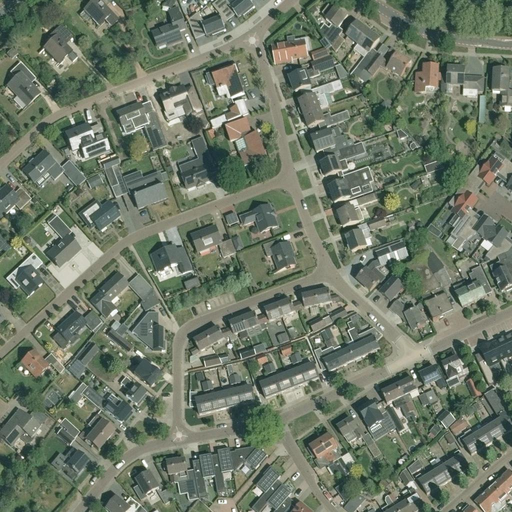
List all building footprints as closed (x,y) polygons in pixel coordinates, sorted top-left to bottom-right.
[(88,0),(92,3),(84,11),(90,17),(99,26),(107,19),(113,25),(117,20),(105,8),(99,2),(101,0),(88,0)] [(238,19),(242,16),(244,17),(255,8),(249,1),(247,0),(240,0),(231,8),(225,0),(215,0),(210,4),(221,17),(224,21),(225,21),(233,14),(238,20),(238,19)] [(325,27),(320,33),(325,39),(331,47),(331,48),(338,39),(333,35),(337,30),(339,28),(348,16),(336,7),(334,10),(328,18),(326,21),(332,26),(329,30),(325,27)] [(185,30),(180,15),(178,9),(167,12),(170,19),(173,26),(152,34),(158,49),(172,43),(172,45),(182,42),(179,32),(185,30)] [(216,36),(226,32),(223,26),(227,23),(225,21),(224,21),(221,17),(220,18),(220,17),(219,17),(219,18),(205,24),(197,15),(188,22),(190,28),(194,38),(205,34),(206,38),(207,38),(207,37),(212,35),(213,37),(216,36)] [(357,24),(347,37),(358,46),(368,32),(357,24)] [(59,64),(66,57),(73,63),(77,58),(62,43),(68,38),(58,28),(48,37),(52,41),(44,49),(59,64)] [(368,32),(358,46),(368,54),(369,54),(372,50),(379,41),(368,32)] [(338,39),(331,48),(336,54),(345,42),(339,37),(338,39)] [(327,51),(331,48),(325,39),(321,42),(325,48),(327,51)] [(309,52),(307,40),(294,42),(295,45),(287,46),(287,45),(272,47),(275,65),(291,62),(290,60),(306,58),(305,53),(309,52)] [(327,51),(325,48),(311,53),(314,61),(331,55),(327,51)] [(17,55),(12,50),(6,55),(11,61),(17,55)] [(372,60),(363,71),(371,77),(372,78),(380,68),(384,71),(386,72),(387,70),(390,71),(401,78),(403,75),(410,62),(404,58),(403,61),(397,57),(399,55),(391,50),(388,56),(394,59),(389,66),(384,63),(385,62),(382,60),(376,55),(372,60)] [(364,59),(356,69),(362,73),(363,71),(372,60),(366,56),(364,59)] [(304,72),(290,77),(295,93),(300,91),(309,88),(307,80),(319,76),(317,73),(334,67),(333,65),(330,57),(311,64),(313,70),(304,73),(304,72)] [(12,72),(18,78),(8,87),(27,107),(39,95),(26,81),(32,76),(20,64),(12,72)] [(336,68),(340,80),(353,76),(352,74),(343,65),(342,64),(335,66),(336,68)] [(436,89),(437,81),(441,81),(441,74),(437,74),(437,68),(423,67),(423,76),(416,75),(415,82),(415,94),(426,94),(426,88),(436,89)] [(239,77),(238,77),(236,73),(234,74),(233,71),(233,69),(215,75),(215,73),(207,76),(210,86),(215,85),(216,90),(226,87),(230,100),(244,95),(241,88),(243,87),(239,77)] [(447,77),(447,85),(448,85),(463,86),(463,87),(463,93),(467,93),(467,98),(477,99),(477,92),(483,93),(484,79),(464,78),(465,70),(448,69),(447,77)] [(511,108),(511,93),(508,93),(509,72),(493,71),(492,93),(503,93),(502,108),(511,108)] [(299,109),(298,110),(300,115),(301,116),(303,115),(303,116),(319,110),(328,107),(324,96),(330,94),(334,93),(331,85),(316,90),(307,93),(309,99),(305,100),(299,103),(300,108),(299,109)] [(172,94),(161,98),(167,113),(167,114),(175,110),(179,119),(187,116),(188,117),(200,112),(195,99),(192,90),(192,89),(191,89),(184,92),(183,88),(177,91),(176,91),(177,93),(173,95),(172,94)] [(145,120),(144,118),(139,105),(116,114),(121,127),(132,123),(133,125),(145,120)] [(227,122),(241,116),(237,108),(230,110),(232,114),(225,117),(227,122)] [(319,110),(303,116),(307,128),(318,125),(321,131),(345,122),(343,114),(331,119),(330,115),(322,118),(319,110)] [(148,119),(152,129),(159,126),(155,114),(144,118),(145,120),(148,119)] [(235,142),(244,168),(266,160),(266,158),(265,155),(257,134),(251,136),(246,120),(225,128),(229,140),(234,142),(235,142)] [(72,152),(80,149),(83,158),(107,148),(102,136),(92,140),(88,130),(87,126),(77,129),(74,130),(65,134),(72,152)] [(92,140),(102,136),(99,126),(88,130),(92,140)] [(410,137),(402,130),(396,132),(399,140),(410,137)] [(336,153),(339,152),(354,147),(351,141),(346,143),(344,137),(332,141),(330,132),(311,138),(312,139),(310,140),(313,147),(314,146),(316,153),(323,151),(334,147),(336,153)] [(192,143),(198,160),(179,168),(188,190),(211,182),(209,176),(216,174),(203,139),(192,143)] [(487,150),(499,163),(507,156),(495,143),(487,150)] [(342,157),(344,161),(365,153),(363,144),(354,147),(339,152),(336,153),(325,157),(327,162),(341,158),(342,157)] [(323,151),(325,157),(336,153),(334,147),(323,151)] [(64,172),(61,169),(53,160),(51,162),(43,153),(34,161),(31,164),(23,172),(34,184),(46,173),(54,182),(63,174),(64,172)] [(101,164),(104,172),(111,169),(118,166),(120,165),(117,157),(101,164)] [(327,162),(320,165),(322,170),(320,172),(322,177),(325,178),(347,171),(344,162),(344,161),(342,157),(341,158),(327,162)] [(476,169),(466,182),(477,190),(483,183),(488,187),(498,174),(503,178),(511,167),(511,165),(505,160),(501,166),(492,159),(483,171),(478,167),(476,169)] [(423,166),(427,176),(445,169),(437,161),(423,166)] [(63,174),(68,179),(77,171),(69,162),(61,169),(64,172),(63,174)] [(511,193),(511,167),(503,178),(510,183),(507,187),(510,189),(508,191),(511,193)] [(111,169),(104,172),(111,189),(118,186),(112,171),(111,169)] [(118,169),(112,171),(118,186),(123,184),(118,169)] [(77,171),(68,179),(77,189),(85,181),(77,171)] [(126,187),(159,174),(158,171),(142,177),(139,171),(123,177),(126,187)] [(364,186),(363,184),(370,181),(367,173),(359,175),(358,172),(348,176),(351,184),(346,186),(345,183),(329,189),(334,204),(350,199),(350,200),(363,195),(360,188),(363,186),(364,186)] [(151,203),(152,205),(166,199),(161,186),(163,185),(159,174),(126,187),(129,193),(129,194),(131,198),(133,197),(138,210),(146,207),(146,205),(151,203)] [(98,176),(86,182),(90,191),(102,185),(98,176)] [(471,197),(477,190),(466,182),(464,185),(449,205),(454,209),(451,213),(456,216),(453,220),(457,223),(452,228),(455,230),(450,236),(451,236),(446,244),(451,247),(457,240),(457,241),(459,238),(473,219),(468,214),(477,202),(471,197)] [(0,218),(14,205),(20,211),(31,201),(20,189),(15,194),(13,196),(5,188),(0,193),(0,218)] [(375,195),(356,201),(358,207),(377,201),(375,195)] [(346,205),(348,211),(352,209),(358,207),(356,201),(346,205)] [(91,231),(95,227),(100,233),(119,217),(108,203),(98,211),(95,207),(87,214),(90,217),(84,222),(91,231)] [(252,214),(240,218),(243,226),(255,222),(259,234),(276,227),(273,218),(271,213),(269,207),(252,213),(252,214)] [(360,210),(353,213),(352,209),(348,211),(338,214),(343,229),(364,222),(360,210)] [(68,230),(57,217),(56,218),(51,222),(64,236),(69,231),(68,230)] [(473,219),(459,238),(465,242),(476,234),(485,241),(494,229),(492,227),(493,225),(484,218),(480,224),(473,219)] [(382,219),(368,225),(370,232),(385,227),(382,219)] [(442,233),(431,224),(426,230),(438,238),(442,233)] [(359,228),(360,233),(361,234),(368,232),(370,239),(372,238),(370,232),(368,225),(359,228)] [(209,252),(209,250),(219,246),(222,245),(215,228),(204,232),(205,234),(202,235),(192,239),(198,254),(200,253),(200,255),(209,252)] [(494,229),(485,241),(493,247),(485,258),(490,261),(508,253),(511,247),(511,246),(504,240),(507,235),(498,229),(497,230),(494,229)] [(360,233),(359,234),(346,238),(351,253),(362,249),(366,248),(363,241),(370,239),(368,232),(361,234),(360,233)] [(68,259),(69,261),(80,251),(68,238),(67,239),(63,242),(48,256),(52,261),(59,268),(59,267),(68,259)] [(458,252),(465,242),(459,238),(457,241),(457,240),(451,247),(458,252)] [(3,240),(0,242),(0,247),(2,250),(6,254),(12,249),(3,240)] [(267,259),(273,256),(279,272),(294,267),(289,254),(291,253),(288,245),(280,248),(278,242),(263,247),(267,259)] [(231,243),(221,247),(226,259),(236,254),(231,243)] [(419,262),(442,290),(452,285),(442,266),(443,265),(426,244),(413,255),(419,262)] [(365,271),(356,281),(369,293),(379,283),(380,284),(385,279),(375,270),(375,269),(400,260),(395,247),(376,254),(378,262),(373,264),(366,271),(365,271)] [(184,248),(176,251),(175,248),(169,250),(164,252),(151,257),(158,273),(178,265),(182,276),(193,272),(184,248)] [(41,285),(32,275),(42,265),(33,255),(12,275),(21,285),(19,287),(29,297),(41,285)] [(501,272),(493,276),(501,293),(505,291),(506,293),(511,290),(511,287),(511,288),(511,287),(511,284),(508,276),(511,274),(511,270),(507,260),(497,264),(501,272)] [(441,290),(442,290),(419,262),(406,268),(433,323),(453,313),(445,297),(441,290)] [(467,290),(474,304),(486,298),(484,296),(480,286),(487,283),(480,268),(472,272),(473,274),(470,276),(474,286),(467,290)] [(110,304),(129,286),(127,285),(128,284),(119,275),(108,285),(106,287),(99,293),(100,294),(101,296),(92,304),(106,320),(116,311),(110,304)] [(138,276),(131,283),(145,298),(151,290),(138,276)] [(393,279),(379,294),(390,303),(396,296),(403,288),(393,279)] [(492,292),(487,283),(480,286),(484,296),(492,292)] [(462,309),(474,304),(467,290),(464,284),(454,289),(456,295),(462,309)] [(142,302),(140,305),(145,313),(160,305),(151,290),(145,298),(142,302)] [(338,296),(330,298),(328,291),(322,293),(315,294),(318,307),(337,303),(337,304),(344,303),(338,296)] [(304,310),(318,307),(315,294),(307,296),(304,297),(301,297),(302,302),(297,304),(300,312),(304,310)] [(297,304),(292,306),(290,302),(288,302),(285,303),(277,307),(282,319),(300,312),(297,304)] [(407,325),(409,324),(413,333),(418,330),(424,327),(416,311),(411,313),(403,306),(402,307),(397,302),(389,311),(395,316),(396,314),(403,320),(406,323),(407,325)] [(282,319),(277,307),(273,308),(267,311),(264,311),(266,315),(261,317),(265,325),(282,319)] [(322,320),(326,327),(333,323),(348,316),(344,308),(330,316),(322,320)] [(91,313),(85,318),(96,329),(101,324),(91,313)] [(59,334),(53,340),(64,351),(70,346),(67,342),(76,334),(85,326),(85,325),(82,321),(75,314),(57,332),(59,334)] [(148,315),(132,334),(137,338),(139,336),(147,343),(152,343),(152,352),(161,352),(161,353),(165,353),(165,342),(163,342),(163,328),(158,328),(156,328),(156,316),(156,315),(148,315)] [(250,317),(241,320),(246,332),(259,327),(261,332),(266,330),(265,325),(261,317),(256,319),(255,315),(254,315),(250,317)] [(326,327),(322,320),(321,319),(309,325),(313,334),(326,327)] [(239,335),(246,332),(241,320),(229,325),(231,330),(225,332),(228,339),(229,339),(230,342),(237,340),(236,336),(239,335)] [(115,321),(110,328),(111,330),(115,333),(121,326),(115,321)] [(355,331),(354,329),(352,325),(351,323),(347,325),(350,331),(347,333),(354,348),(349,350),(354,362),(364,358),(365,357),(366,357),(357,337),(355,331)] [(122,324),(121,326),(115,333),(121,338),(128,329),(122,324)] [(259,327),(246,332),(249,339),(255,337),(257,336),(262,334),(261,332),(259,327)] [(228,339),(225,332),(220,334),(218,329),(213,332),(205,336),(212,348),(224,341),(228,339)] [(288,331),(292,341),(297,338),(293,329),(288,331)] [(329,341),(334,339),(330,329),(325,332),(329,341)] [(357,337),(366,357),(368,356),(370,355),(379,351),(376,344),(383,337),(374,330),(357,337)] [(242,341),(249,339),(246,332),(239,335),(242,341)] [(329,341),(325,332),(320,334),(328,350),(328,352),(333,349),(329,341)] [(277,338),(280,345),(289,341),(286,333),(277,338)] [(200,354),(212,348),(205,336),(199,339),(196,342),(193,343),(197,349),(190,353),(192,357),(189,359),(190,364),(190,365),(197,361),(195,357),(200,354)] [(497,342),(492,345),(500,363),(507,378),(511,376),(511,369),(507,360),(511,357),(511,355),(504,339),(503,338),(497,341),(497,342)] [(329,341),(333,349),(334,351),(339,349),(334,339),(329,341)] [(122,341),(119,346),(128,354),(132,349),(122,341)] [(84,350),(75,361),(85,368),(99,351),(91,345),(85,351),(84,350)] [(485,361),(478,364),(489,387),(496,384),(489,368),(500,363),(492,345),(491,345),(481,350),(480,351),(482,354),(482,355),(485,361)] [(280,350),(283,358),(294,354),(291,346),(280,350)] [(334,351),(336,356),(335,356),(341,369),(344,367),(347,366),(354,362),(349,350),(342,353),(340,348),(339,349),(334,351)] [(252,349),(240,353),(242,360),(255,356),(252,349)] [(328,352),(328,350),(321,353),(325,361),(335,356),(336,356),(334,351),(333,349),(328,352)] [(341,369),(335,356),(325,361),(321,353),(320,350),(315,353),(319,363),(323,362),(327,371),(329,374),(330,374),(332,375),(336,374),(336,371),(339,369),(341,369)] [(60,376),(64,371),(50,356),(43,362),(34,352),(21,364),(36,379),(51,366),(60,376)] [(67,355),(60,363),(63,367),(71,359),(67,355)] [(205,368),(221,364),(217,357),(216,355),(203,359),(205,368)] [(217,357),(221,364),(229,363),(228,355),(217,357)] [(259,367),(268,363),(265,355),(249,361),(251,365),(258,363),(259,367)] [(291,358),(294,366),(297,364),(302,362),(299,355),(294,356),(291,358)] [(475,358),(478,364),(485,361),(482,355),(475,358)] [(78,380),(85,368),(73,359),(65,369),(78,380)] [(442,365),(449,381),(458,377),(459,379),(470,374),(466,365),(460,368),(458,362),(456,359),(442,365)] [(464,359),(458,362),(460,368),(466,365),(464,359)] [(144,364),(135,376),(141,381),(150,389),(161,377),(151,369),(144,364)] [(276,372),(273,364),(269,366),(264,368),(267,376),(271,374),(276,372)] [(231,366),(226,367),(229,379),(231,386),(235,385),(233,376),(231,366)] [(299,371),(305,385),(308,384),(310,383),(318,379),(313,366),(299,371)] [(420,373),(421,375),(419,376),(425,388),(436,382),(439,389),(447,385),(445,383),(443,378),(440,379),(435,369),(428,372),(427,370),(420,373)] [(305,385),(299,371),(286,376),(292,390),(300,386),(303,385),(305,385)] [(203,372),(196,374),(197,382),(205,380),(203,372)] [(273,381),(278,395),(282,393),(284,393),(292,390),(286,376),(273,381)] [(458,377),(449,381),(445,383),(447,385),(449,391),(461,385),(459,379),(458,377)] [(414,412),(410,404),(411,404),(408,399),(410,398),(409,395),(417,391),(412,380),(410,380),(409,379),(408,378),(404,380),(403,382),(404,383),(401,385),(396,387),(402,399),(412,419),(415,418),(412,413),(414,412)] [(142,402),(140,400),(142,399),(143,397),(145,395),(138,389),(125,379),(120,385),(129,393),(125,398),(130,402),(136,406),(136,405),(138,406),(142,402)] [(466,384),(474,400),(479,398),(480,397),(481,397),(480,394),(473,380),(466,384)] [(278,395),(273,381),(259,386),(262,392),(265,400),(266,399),(274,396),(277,395),(278,395)] [(78,395),(84,386),(83,385),(69,401),(71,403),(76,407),(82,399),(78,395)] [(100,412),(103,414),(105,412),(121,425),(123,421),(126,419),(127,420),(131,414),(130,413),(131,412),(125,408),(117,401),(112,407),(109,405),(109,406),(86,387),(80,395),(100,412)] [(408,424),(410,422),(413,421),(412,419),(402,399),(396,387),(381,394),(385,402),(387,406),(393,403),(397,401),(401,409),(405,416),(404,416),(408,424)] [(237,392),(240,406),(254,402),(251,389),(237,392)] [(500,421),(495,424),(503,437),(511,431),(511,426),(509,421),(511,419),(511,415),(496,390),(488,394),(487,395),(500,414),(497,416),(500,421)] [(429,405),(430,406),(438,402),(433,391),(425,395),(429,405)] [(237,392),(223,396),(227,409),(235,407),(238,406),(240,406),(237,392)] [(429,405),(425,395),(419,398),(423,408),(429,405)] [(486,396),(485,396),(497,416),(500,414),(487,395),(486,396)] [(215,412),(227,409),(223,396),(209,399),(213,413),(215,412)] [(197,402),(195,402),(197,409),(199,416),(212,413),(213,413),(209,399),(197,402)] [(397,401),(393,403),(397,411),(401,409),(397,401)] [(372,403),(357,413),(363,423),(370,434),(375,442),(396,430),(392,423),(386,413),(380,417),(375,408),(372,403)] [(381,404),(375,408),(380,417),(386,413),(386,412),(381,404)] [(477,405),(471,408),(475,414),(481,410),(477,405)] [(39,428),(48,418),(36,409),(28,419),(39,428)] [(392,409),(386,412),(386,413),(392,423),(398,420),(392,409)] [(471,410),(466,413),(469,418),(475,415),(471,410)] [(0,438),(12,448),(19,439),(23,434),(31,440),(32,438),(39,428),(28,419),(19,412),(13,419),(9,424),(0,435),(0,438)] [(445,413),(437,421),(446,431),(447,430),(456,422),(446,412),(445,413)] [(93,432),(106,442),(114,432),(108,428),(110,426),(103,420),(103,421),(97,416),(94,420),(88,427),(94,432),(93,432)] [(462,419),(450,430),(454,437),(468,428),(462,419)] [(66,431),(66,432),(74,440),(77,437),(80,434),(65,420),(60,425),(66,431)] [(362,439),(364,438),(359,429),(357,431),(350,420),(345,424),(337,429),(343,439),(344,438),(348,445),(356,440),(357,442),(362,439)] [(398,420),(392,423),(396,430),(398,433),(404,430),(398,420)] [(492,444),(503,437),(495,424),(488,428),(486,426),(482,428),(492,444)] [(441,431),(435,427),(429,433),(435,438),(441,431)] [(482,451),(492,444),(482,428),(478,431),(480,433),(474,437),(482,451)] [(74,440),(66,432),(62,429),(56,436),(68,447),(74,440)] [(480,433),(478,431),(477,429),(471,433),(474,437),(480,433)] [(98,452),(106,442),(93,432),(88,439),(82,434),(79,438),(85,443),(84,443),(91,449),(92,447),(98,452)] [(464,436),(465,437),(457,442),(462,449),(465,448),(471,457),(476,454),(482,451),(474,437),(471,433),(470,432),(464,436)] [(450,435),(445,439),(450,447),(456,444),(450,435)] [(364,438),(362,439),(375,460),(376,458),(381,456),(368,436),(364,438)] [(328,437),(319,443),(333,466),(338,474),(342,480),(345,478),(350,474),(347,470),(340,459),(335,451),(337,450),(328,437)] [(319,443),(307,450),(312,457),(314,456),(317,461),(315,463),(319,470),(327,465),(328,467),(329,469),(334,477),(338,474),(333,466),(319,443)] [(230,454),(233,473),(233,474),(234,474),(243,465),(244,466),(247,463),(256,471),(260,466),(262,467),(268,459),(267,458),(267,457),(263,453),(262,454),(257,450),(255,448),(248,449),(249,451),(246,451),(246,450),(235,452),(235,453),(230,454)] [(66,476),(72,481),(76,476),(77,477),(88,463),(73,450),(65,460),(68,462),(61,470),(67,475),(66,476)] [(211,457),(215,478),(214,478),(217,494),(226,492),(222,475),(233,473),(230,454),(230,450),(218,452),(218,456),(211,457)] [(450,464),(458,477),(469,470),(458,453),(454,456),(456,460),(451,463),(450,464)] [(359,471),(348,454),(340,459),(347,470),(350,474),(351,476),(359,471)] [(407,456),(401,459),(405,465),(411,461),(407,455),(407,456)] [(200,462),(192,463),(194,471),(195,479),(199,499),(207,498),(204,480),(214,478),(215,478),(211,457),(211,456),(199,458),(200,462)] [(167,464),(163,464),(164,472),(168,471),(170,477),(171,477),(172,484),(188,481),(188,480),(187,473),(185,461),(177,463),(177,462),(175,462),(174,462),(167,464)] [(416,464),(408,471),(411,477),(423,469),(418,462),(416,464)] [(442,465),(438,467),(448,483),(458,477),(450,464),(444,468),(442,465)] [(265,495),(253,509),(256,511),(261,511),(268,505),(267,505),(283,486),(278,482),(281,478),(276,474),(277,473),(271,467),(263,476),(265,478),(256,487),(265,495)] [(437,490),(448,483),(438,467),(434,470),(435,473),(429,477),(437,490)] [(403,475),(400,477),(410,494),(414,492),(415,493),(418,491),(405,472),(403,475)] [(501,479),(511,491),(511,490),(511,475),(509,472),(501,479)] [(139,486),(133,490),(141,502),(148,498),(147,497),(156,491),(165,506),(175,500),(169,489),(162,494),(159,490),(158,490),(149,474),(136,482),(139,486)] [(388,485),(392,481),(394,480),(389,475),(384,480),(388,485)] [(437,490),(429,477),(423,481),(420,476),(416,479),(427,497),(437,490)] [(191,496),(188,496),(189,502),(199,500),(199,499),(195,479),(188,480),(188,481),(191,496)] [(506,495),(511,491),(501,479),(492,487),(506,501),(509,498),(506,495)] [(339,496),(345,504),(354,493),(346,482),(335,491),(339,496)] [(276,511),(275,511),(286,511),(292,506),(294,504),(288,499),(291,495),(286,491),(288,490),(283,486),(267,505),(268,505),(276,511)] [(491,489),(483,496),(497,511),(498,511),(505,506),(505,503),(504,503),(506,501),(492,487),(491,489)] [(373,501),(377,497),(372,490),(366,494),(367,496),(367,498),(373,501)] [(406,503),(411,511),(421,511),(425,509),(415,493),(414,492),(410,494),(409,495),(412,499),(406,503)] [(400,507),(392,495),(388,498),(396,511),(411,511),(406,503),(400,507)] [(481,511),(497,511),(483,496),(474,504),(481,511)] [(344,511),(355,511),(356,511),(366,501),(359,498),(353,499),(344,511)] [(396,511),(388,498),(386,499),(385,503),(388,507),(381,511),(396,511)] [(129,511),(130,511),(125,506),(116,499),(106,511),(107,511),(129,511)]
